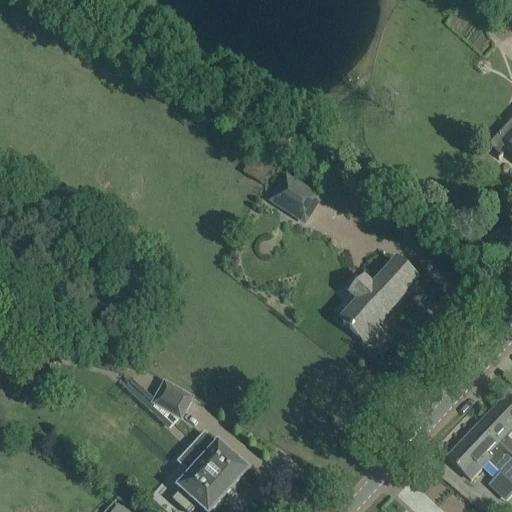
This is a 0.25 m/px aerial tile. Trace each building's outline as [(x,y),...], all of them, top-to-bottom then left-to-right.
[(289,147),(268,145),(267,160),(287,161),(289,147)] [(307,227),(324,201),(288,178),(270,204),(307,227)] [(343,325),(365,346),(368,343),(370,346),(377,345),(384,338),(383,331),(381,329),(383,327),(378,321),(404,293),(406,295),(417,283),(398,265),(375,290),(365,282),(350,299),(359,307),(343,325)] [(193,401),(163,384),(152,405),(181,422),(193,401)] [(511,402),(508,399),(480,427),(498,444),(500,443),(511,430),(511,402)] [(511,455),(500,443),(498,444),(480,427),(448,461),(471,483),(489,464),(511,485),(511,455)] [(205,437),(179,466),(189,476),(176,491),(180,494),(173,501),(184,511),(193,511),(197,508),(200,511),(216,511),(250,475),(219,447),(217,449),(205,437)]
